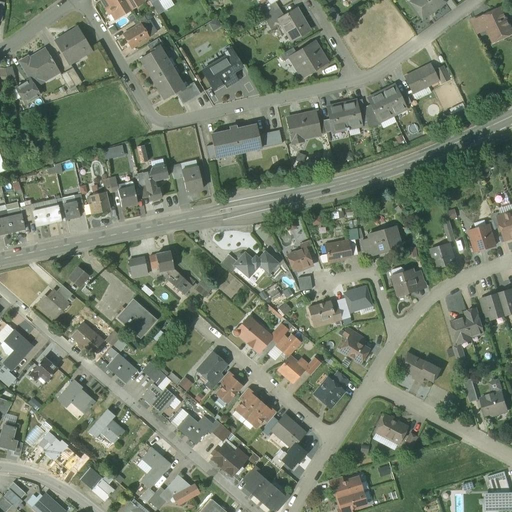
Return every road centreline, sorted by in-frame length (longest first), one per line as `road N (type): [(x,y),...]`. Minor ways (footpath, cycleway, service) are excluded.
road 1 (secondary): [(0,259),(355,179),(511,116)]
road 2 (residential): [(80,0),(157,123),(356,80)]
road 3 (residential): [(0,289),(258,511)]
road 4 (residential): [(197,324),(333,440)]
road 5 (residential): [(369,382),(511,458)]
road 6 (residential): [(356,80),(477,0)]
road 7 (residential): [(398,336),(444,292),(511,264)]
